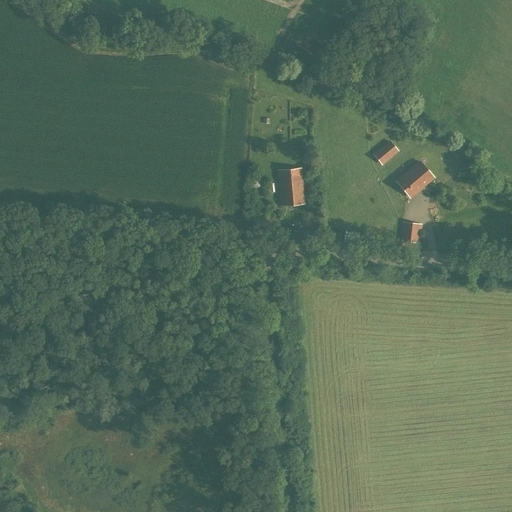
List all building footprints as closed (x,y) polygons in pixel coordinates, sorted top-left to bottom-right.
[(373,154),(382,165),(399,151),(389,140),(373,154)] [(397,181),(410,197),(433,177),(420,161),(397,181)] [(277,170),(280,206),(304,204),(301,168),(277,170)] [(280,231),(280,217),(247,215),(246,236),(279,237),(280,231)] [(403,221),(401,222),(398,248),(419,249),(422,224),(403,221)] [(306,232),(294,231),(292,239),(313,242),(314,231),(307,230),(306,232)]
